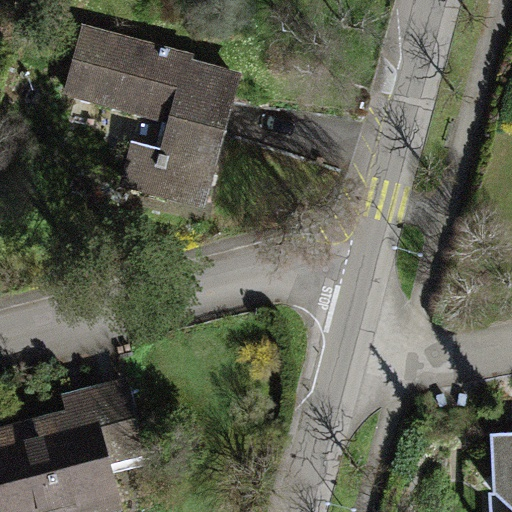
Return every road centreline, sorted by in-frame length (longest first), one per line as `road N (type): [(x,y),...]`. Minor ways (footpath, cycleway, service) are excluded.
road 1 (residential): [(356,278),(315,272),(0,342)]
road 2 (residential): [(356,278),(429,0)]
road 3 (residential): [(339,363),(397,364),(511,339)]
road 4 (residential): [(299,511),(339,363)]
